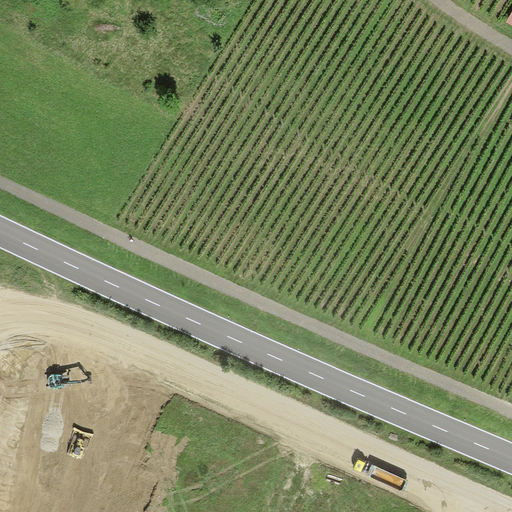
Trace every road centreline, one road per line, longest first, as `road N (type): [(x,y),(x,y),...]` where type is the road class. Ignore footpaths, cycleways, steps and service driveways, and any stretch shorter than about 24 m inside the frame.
road 1 (primary): [(0,228),(283,363),(511,457)]
road 2 (track): [(0,296),(113,333),(506,511)]
